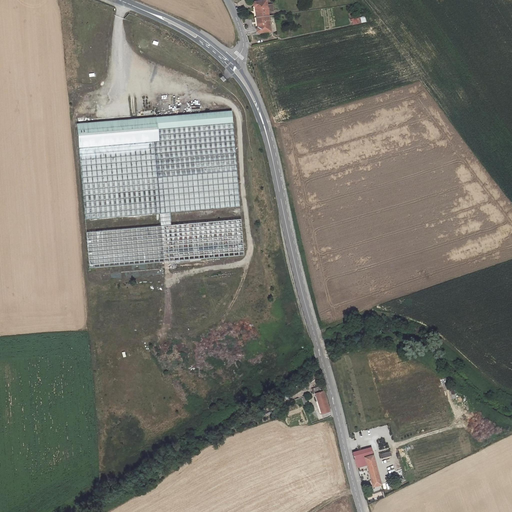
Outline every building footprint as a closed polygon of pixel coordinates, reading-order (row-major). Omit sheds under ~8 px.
[(256,0),(258,14),(269,13),(267,0),(256,0)] [(269,13),(258,14),(260,29),(271,28),(269,13)] [(354,24),(368,21),(366,14),(352,17),(354,24)] [(230,111),(156,117),(157,129),(231,123),(230,111)] [(238,206),(231,123),(157,129),(156,117),(106,121),(114,217),(159,213),(168,213),(238,206)] [(114,217),(106,121),(77,124),(85,220),(114,217)] [(168,213),(159,213),(160,226),(169,225),(168,213)] [(160,226),(86,232),(89,268),(242,255),(239,219),(169,225),(160,226)] [(313,390),(314,394),(317,393),(322,413),(328,411),(323,392),(321,392),(320,389),(313,390)] [(367,455),(376,453),(374,446),(365,448),(367,455)] [(371,467),(367,455),(365,448),(356,451),(355,452),(360,470),(371,467)] [(376,484),(384,481),(376,453),(367,455),(371,467),(376,484)]
